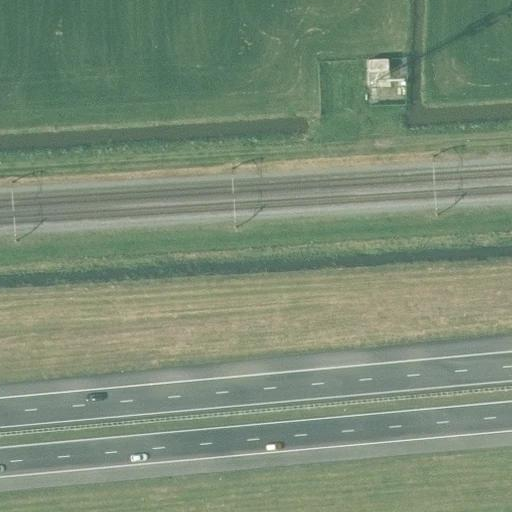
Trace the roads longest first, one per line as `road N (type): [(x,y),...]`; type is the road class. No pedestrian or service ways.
road 1 (motorway): [(0,460),(511,414)]
road 2 (motorway): [(511,361),(0,402)]
